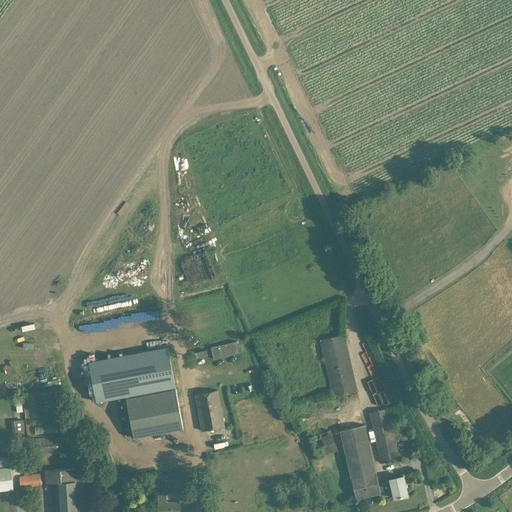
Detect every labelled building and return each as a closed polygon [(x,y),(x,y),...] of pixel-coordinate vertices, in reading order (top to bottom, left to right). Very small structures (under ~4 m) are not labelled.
[(200,298),(186,301),(192,329),(205,326),(200,298)] [(344,334),(319,339),(331,395),(357,389),(344,334)] [(237,341),(211,347),(214,358),(239,352),(237,341)] [(124,396),(125,398),(133,448),(182,428),(175,388),(167,346),(87,362),(94,402),(124,396)] [(195,352),(196,358),(208,355),(206,349),(195,352)] [(218,390),(195,394),(202,431),(225,426),(218,390)] [(399,459),(387,408),(370,412),(382,463),(399,459)] [(12,432),(25,431),(24,419),(11,421),(12,432)] [(395,498),(408,495),(403,475),(390,478),(391,481),(379,484),(365,424),(340,430),(356,499),(381,493),(380,491),(392,488),(395,498)] [(332,429),(320,432),(326,452),(338,449),(332,429)] [(37,452),(56,450),(55,437),(35,439),(37,452)] [(406,448),(405,441),(397,443),(399,449),(406,448)] [(0,489),(13,488),(12,484),(9,456),(0,456),(0,489)] [(83,511),(82,480),(81,468),(45,470),(45,483),(56,482),(57,505),(57,511),(83,511)] [(31,475),(32,487),(41,486),(40,474),(31,475)] [(21,488),(32,487),(31,475),(19,476),(21,488)] [(158,495),(158,511),(179,511),(179,501),(167,502),(167,494),(158,495)]
